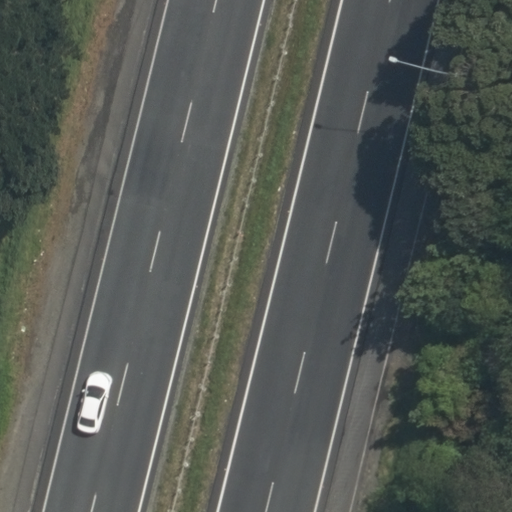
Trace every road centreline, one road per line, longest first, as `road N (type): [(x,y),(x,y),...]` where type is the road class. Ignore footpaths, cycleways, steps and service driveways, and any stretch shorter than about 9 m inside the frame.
road 1 (motorway): [(384,0),(260,511)]
road 2 (motorway): [(73,511),(195,0)]
